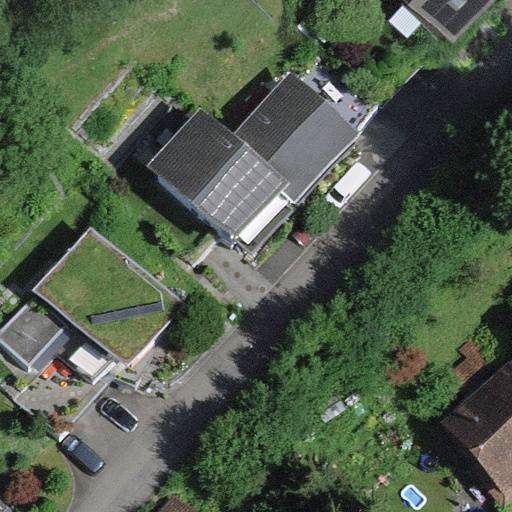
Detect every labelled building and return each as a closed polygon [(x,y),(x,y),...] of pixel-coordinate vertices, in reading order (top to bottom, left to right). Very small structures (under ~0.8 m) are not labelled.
[(422,0),(453,30),(481,0),(422,0)] [(299,81),(229,152),(295,214),(300,221),(369,149),(299,81)] [(229,152),(200,122),(147,177),(242,269),(295,214),(229,152)] [(190,332),(91,236),(34,296),(133,391),(190,332)] [(59,435),(98,395),(55,353),(15,393),(59,435)] [(511,380),(447,433),(504,504),(511,497),(511,380)] [(190,511),(176,499),(164,511),(190,511)]
